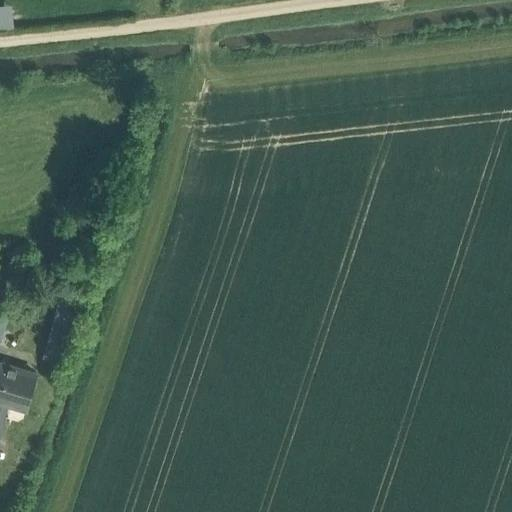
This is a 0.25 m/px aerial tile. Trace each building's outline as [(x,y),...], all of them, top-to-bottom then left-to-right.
[(0,2),(0,26),(12,25),(9,1),(0,2)] [(9,316),(0,313),(0,339),(1,340),(9,316)] [(62,346),(49,342),(42,365),(55,369),(62,346)] [(36,372),(0,360),(0,396),(8,399),(27,404),(36,372)] [(0,425),(8,399),(0,396),(0,425)]
